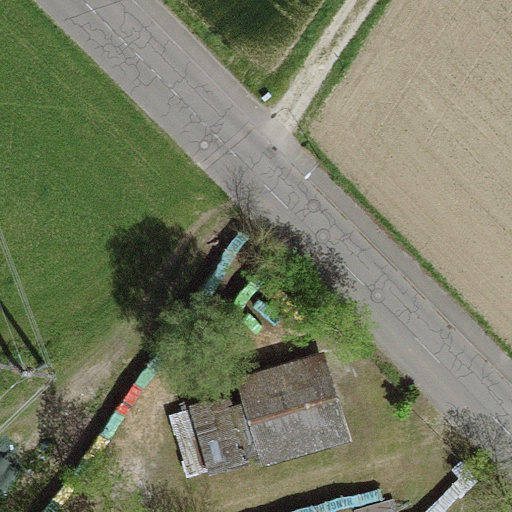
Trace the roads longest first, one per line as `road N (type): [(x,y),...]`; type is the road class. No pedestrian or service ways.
road 1 (unclassified): [(85,0),(511,428)]
road 2 (track): [(244,159),(358,0)]
